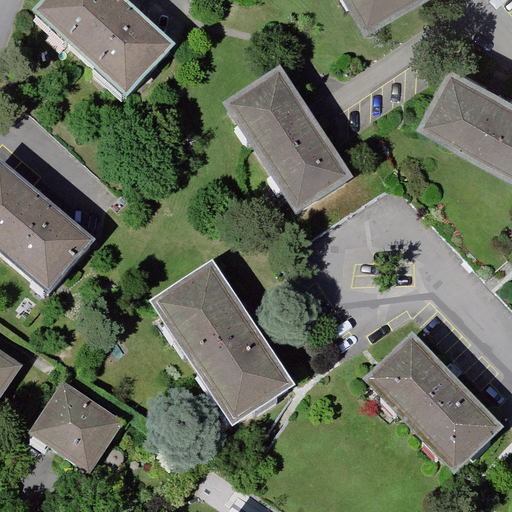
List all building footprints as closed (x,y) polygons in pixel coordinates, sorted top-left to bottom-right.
[(114,0),(58,0),(39,21),(129,105),(174,56),(114,0)] [(358,0),(371,22),(412,0),(358,0)] [(511,99),(449,66),(421,121),(511,168),(511,99)] [(282,80),(231,112),(299,217),(349,184),(282,80)] [(90,248),(0,175),(0,257),(47,297),(90,248)] [(218,265),(158,304),(237,425),(296,386),(218,265)] [(497,427),(416,342),(372,384),(460,476),(504,434),(497,427)] [(0,391),(15,371),(0,359),(0,391)] [(70,393),(38,440),(94,479),(126,432),(70,393)]
